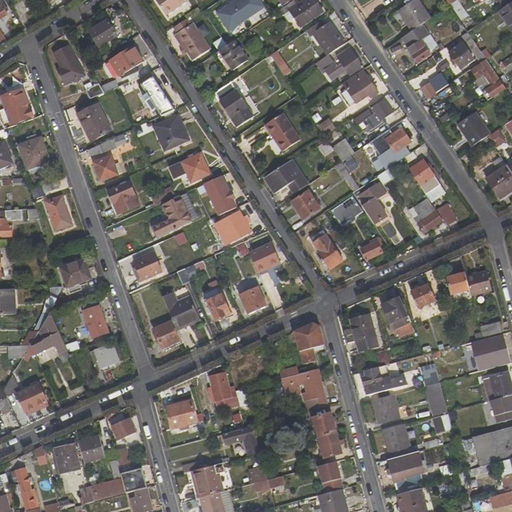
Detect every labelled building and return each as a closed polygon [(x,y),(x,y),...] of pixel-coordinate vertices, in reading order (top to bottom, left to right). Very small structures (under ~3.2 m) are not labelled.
[(6,13),(10,11),(2,0),(0,0),(0,20),(8,15),(6,13)] [(155,0),(165,15),(188,1),(187,0),(155,0)] [(314,0),(306,0),(298,5),(294,0),(278,11),(281,16),(290,11),(301,27),(323,12),(314,0)] [(416,0),(414,0),(399,11),(412,31),(422,25),(426,22),(430,18),(416,0)] [(461,0),(460,0),(458,1),(458,0),(451,5),(461,21),(468,16),(460,4),(463,2),(461,0)] [(511,2),(498,13),(511,33),(511,2)] [(193,23),(189,16),(173,27),(177,33),(193,23)] [(89,32),(99,48),(117,37),(107,21),(89,32)] [(314,35),(328,56),(329,55),(345,44),(331,23),(326,27),(322,21),(307,31),(311,37),(314,35)] [(211,47),(195,22),(193,23),(177,33),(176,34),(180,40),(181,40),(194,58),(211,47)] [(422,25),(412,31),(402,38),(409,49),(410,48),(414,53),(412,55),(418,64),(431,56),(429,52),(437,47),(434,43),(429,35),(422,25)] [(456,29),(460,36),(466,32),(461,25),(456,29)] [(438,40),(433,32),(429,35),(434,43),(438,40)] [(469,45),(473,52),(478,49),(468,34),(463,38),(468,45),(469,45)] [(255,39),(247,47),(261,62),(270,54),(255,39)] [(234,41),(226,46),(219,52),(232,72),(247,61),(234,41)] [(460,70),(474,60),(463,42),(448,53),(460,70)] [(137,68),(143,62),(133,46),(109,61),(122,80),(139,72),(137,68)] [(81,81),(80,78),(84,76),(68,47),(53,54),(60,67),(56,69),(65,86),(74,81),(76,84),(81,81)] [(341,64),(337,67),(329,55),(328,56),(318,63),(331,81),(346,71),(349,76),(363,67),(350,48),(337,57),(341,64)] [(291,73),(277,53),(272,56),(274,61),(285,77),(291,73)] [(270,64),(274,61),(272,56),(271,55),(266,59),(270,64)] [(502,69),(511,63),(511,57),(511,56),(499,64),(502,69)] [(476,79),(474,81),(488,101),(505,89),(503,87),(500,82),(499,83),(485,62),(470,71),(476,79)] [(371,99),(379,93),(363,70),(342,84),(356,105),(369,96),(371,99)] [(503,75),(498,79),(500,82),(503,87),(509,83),(503,75)] [(150,99),(161,117),(174,111),(152,79),(142,87),(148,95),(143,98),(146,102),(150,99)] [(116,81),(103,86),(104,93),(113,89),(118,87),(116,81)] [(254,117),(231,82),(214,93),(237,128),(254,117)] [(429,83),(420,89),(428,99),(436,94),(429,83)] [(87,91),(90,100),(104,93),(99,85),(87,91)] [(31,108),(24,89),(22,90),(28,109),(31,108)] [(31,108),(28,109),(22,90),(1,97),(11,126),(34,117),(31,108)] [(310,106),(304,98),(300,100),(306,109),(310,106)] [(385,119),(393,113),(384,100),(370,109),(373,114),(363,122),(370,133),(386,122),(385,119)] [(83,121),(92,140),(111,131),(98,106),(78,116),(81,122),(83,121)] [(317,113),(312,117),(316,124),(322,119),(317,113)] [(476,113),(458,125),(473,148),(483,140),(486,138),(491,135),(476,113)] [(265,126),(283,152),(300,140),(283,114),(265,126)] [(180,122),(184,120),(181,115),(154,127),(165,149),(188,140),(180,122)] [(335,128),(329,119),(318,126),(320,130),(324,136),(335,128)] [(511,129),(511,120),(491,135),(486,138),(489,142),(495,149),(501,145),(496,139),(511,129)] [(402,128),(398,131),(394,126),(378,137),(382,143),(386,141),(395,154),(396,153),(400,150),(402,153),(411,147),(410,145),(412,143),(402,128)] [(92,158),(126,143),(123,135),(88,151),(92,158)] [(27,169),(49,162),(42,139),(19,147),(27,169)] [(13,163),(8,152),(13,150),(10,140),(0,144),(0,175),(8,172),(6,166),(13,163)] [(317,148),(324,158),(335,151),(333,149),(327,141),(317,148)] [(333,149),(335,151),(341,162),(353,154),(345,141),(333,149)] [(416,158),(412,152),(401,160),(406,166),(416,158)] [(191,184),(210,175),(201,154),(169,169),(174,179),(186,174),(191,184)] [(94,164),(100,181),(123,174),(120,165),(115,166),(112,157),(94,164)] [(303,175),(293,160),(290,162),(300,177),(303,175)] [(423,160),(409,170),(431,202),(445,192),(423,160)] [(275,194),(288,186),(294,194),(309,184),(303,175),(300,177),(290,162),(264,179),(275,194)] [(342,179),(344,178),(354,192),(359,189),(341,162),(334,167),(342,179)] [(487,179),(500,200),(511,191),(511,172),(509,169),(506,166),(487,179)] [(205,183),(220,215),(236,208),(231,199),(228,192),(221,176),(205,183)] [(354,192),(353,193),(374,226),(387,217),(375,201),(388,192),(377,176),(359,189),(354,192)] [(46,193),(59,188),(57,181),(30,191),(33,201),(46,196),(46,193)] [(129,182),(110,191),(115,202),(116,202),(121,213),(139,204),(129,182)] [(315,196),(313,197),(309,191),(291,203),(304,221),(321,209),(320,207),(322,205),(315,196)] [(4,193),(5,211),(21,210),(19,192),(4,193)] [(191,221),(198,218),(186,192),(179,195),(191,221)] [(152,204),(162,200),(158,193),(149,197),(152,204)] [(154,228),(158,237),(191,221),(179,195),(173,198),(171,198),(172,201),(164,205),(171,220),(154,228)] [(46,203),(56,230),(72,225),(62,197),(46,203)] [(342,226),(363,212),(353,197),(332,212),(342,226)] [(110,205),(114,216),(121,213),(116,202),(115,202),(110,205)] [(414,219),(424,234),(442,222),(432,207),(428,209),(424,204),(415,211),(418,216),(414,219)] [(446,206),(438,211),(448,226),(456,220),(446,206)] [(27,209),(30,221),(39,219),(36,209),(27,209)] [(22,221),(22,210),(21,210),(5,211),(0,210),(0,237),(12,237),(11,221),(22,221)] [(242,237),(251,232),(240,212),(230,218),(242,237)] [(322,223),(328,219),(325,214),(319,218),(322,223)] [(388,239),(396,234),(390,224),(382,228),(388,239)] [(334,228),(329,231),(335,240),(340,236),(334,228)] [(187,238),(183,232),(174,237),(177,243),(187,238)] [(310,240),(330,269),(342,260),(323,232),(310,240)] [(335,240),(341,250),(346,246),(340,236),(335,240)] [(379,248),(382,246),(379,238),(369,242),(370,244),(359,249),(365,262),(382,254),(379,248)] [(194,253),(199,262),(225,251),(221,241),(194,253)] [(270,244),(249,254),(258,274),(280,264),(270,244)] [(142,281),(162,272),(153,253),(137,261),(141,270),(138,271),(142,281)] [(80,283),(91,279),(84,260),(61,268),(70,295),(83,291),(80,283)] [(199,276),(193,265),(185,268),(191,280),(199,276)] [(177,272),(183,284),(191,281),(185,268),(177,272)] [(491,290),(486,271),(466,277),(470,291),(471,296),(491,290)] [(470,291),(466,277),(465,273),(447,278),(451,296),(470,291)] [(419,309),(435,301),(428,285),(411,292),(419,309)] [(40,298),(46,300),(42,313),(50,314),(62,287),(43,288),(40,298)] [(178,297),(188,293),(186,287),(175,291),(178,297)] [(240,296),(248,314),(266,306),(258,288),(240,296)] [(14,289),(0,290),(0,315),(15,315),(14,289)] [(174,293),(163,297),(174,321),(178,331),(187,326),(186,323),(199,317),(190,296),(179,301),(174,293)] [(216,321),(231,314),(222,295),(207,301),(216,321)] [(391,324),(407,316),(399,298),(383,306),(391,324)] [(83,313),(91,338),(108,332),(100,307),(92,309),(90,305),(84,308),(85,312),(83,313)] [(34,339),(37,344),(32,347),(36,355),(55,346),(63,363),(71,360),(68,353),(65,345),(50,314),(40,331),(42,335),(34,339)] [(358,352),(378,346),(370,314),(349,320),(358,352)] [(187,326),(201,320),(199,317),(186,323),(187,326)] [(154,330),(163,349),(182,340),(178,331),(174,321),(154,330)] [(500,323),(480,328),(481,333),(483,338),(502,333),(500,323)] [(317,361),(315,352),(326,349),(320,328),(313,324),(293,333),(302,365),(317,361)] [(38,332),(29,331),(22,346),(31,345),(34,339),(38,332)] [(487,346),(491,363),(492,363),(509,358),(503,334),(483,339),(474,342),(477,349),(487,346)] [(80,349),(77,341),(65,345),(68,353),(80,349)] [(94,351),(94,352),(99,365),(100,367),(119,359),(114,343),(94,351)] [(9,346),(9,359),(22,359),(31,345),(22,346),(9,346)] [(449,352),(444,354),(445,356),(445,361),(468,355),(467,348),(449,352)] [(90,353),(94,366),(99,365),(94,352),(90,353)] [(244,365),(230,372),(234,385),(240,383),(243,381),(244,384),(274,372),(266,355),(252,362),(251,358),(243,362),(244,365)] [(509,358),(492,363),(493,369),(510,364),(509,358)] [(397,363),(389,364),(386,366),(387,371),(398,368),(397,363)] [(433,365),(419,369),(425,387),(427,386),(438,384),(433,365)] [(385,372),(383,366),(363,372),(365,376),(361,378),(366,396),(404,385),(402,378),(383,382),(381,373),(385,372)] [(296,368),(279,373),(281,380),(298,375),(296,368)] [(302,394),(306,413),(329,407),(319,370),(298,375),(281,380),(285,398),(301,394),(300,386),(304,385),(305,393),(302,394)] [(215,402),(231,398),(225,373),(208,377),(215,402)] [(482,380),(489,404),(491,404),(511,398),(511,387),(508,373),(482,380)] [(434,416),(448,413),(443,395),(440,383),(438,384),(427,386),(434,416)] [(39,385),(17,395),(26,413),(47,403),(39,385)] [(241,390),(236,392),(240,408),(248,405),(244,390),(241,390)] [(400,419),(394,395),(372,401),(378,424),(400,419)] [(0,400),(0,408),(3,415),(13,411),(7,398),(0,400)] [(511,398),(491,404),(497,426),(511,422),(511,398)] [(193,401),(167,408),(172,429),(180,427),(181,429),(189,428),(188,425),(203,421),(202,414),(196,415),(193,401)] [(28,417),(48,407),(47,403),(26,413),(28,417)] [(313,418),(318,439),(337,434),(332,413),(313,418)] [(432,418),(437,434),(452,430),(448,414),(432,418)] [(112,426),(119,441),(136,433),(129,418),(112,426)] [(410,448),(404,425),(383,431),(389,453),(410,448)] [(244,441),(248,457),(260,453),(253,427),(246,429),(222,435),(225,445),(244,441)] [(480,467),(498,463),(511,459),(511,427),(473,438),(480,467)] [(324,460),(343,455),(337,434),(318,439),(324,460)] [(106,458),(101,437),(79,442),(84,463),(106,458)] [(438,440),(424,444),(426,451),(440,447),(438,440)] [(79,471),(73,444),(58,447),(63,474),(79,471)] [(40,463),(47,460),(43,446),(36,449),(40,463)] [(53,448),(59,476),(63,474),(58,447),(53,448)] [(126,447),(115,450),(120,466),(131,463),(126,447)] [(388,475),(393,476),(396,490),(422,483),(420,475),(414,476),(413,473),(418,471),(414,454),(400,458),(401,463),(390,466),(387,470),(388,475)] [(301,463),(303,471),(316,468),(314,459),(301,463)] [(511,459),(498,463),(502,476),(511,474),(511,459)] [(114,478),(121,476),(117,461),(109,462),(114,478)] [(182,465),(184,472),(193,471),(200,468),(198,461),(182,465)] [(323,484),(326,494),(342,490),(339,480),(340,479),(336,463),(318,468),(322,484),(323,484)] [(142,467),(148,485),(154,483),(147,465),(142,467)] [(193,471),(200,498),(220,493),(222,492),(215,465),(200,468),(193,471)] [(127,493),(134,491),(147,488),(142,468),(131,471),(121,473),(124,484),(127,493)] [(36,494),(32,495),(31,490),(26,469),(12,473),(14,482),(18,482),(26,510),(39,506),(36,494)] [(251,474),(253,484),(267,481),(265,471),(251,474)] [(283,486),(281,477),(267,481),(270,490),(283,486)] [(48,504),(56,502),(52,484),(44,486),(48,504)] [(127,493),(124,484),(92,493),(94,502),(127,493)] [(132,511),(147,511),(153,510),(147,488),(134,491),(135,497),(130,499),(132,511)] [(91,489),(81,492),(85,505),(94,502),(92,493),(91,489)] [(427,511),(421,489),(398,496),(402,511),(427,511)] [(321,511),(348,511),(342,490),(326,494),(318,496),(321,511)] [(503,500),(511,497),(511,491),(492,496),(493,500),(502,498),(503,500)] [(200,498),(203,511),(224,511),(220,493),(200,498)] [(0,511),(12,511),(12,510),(10,511),(6,497),(0,498),(0,511)] [(69,500),(58,503),(60,511),(68,509),(71,508),(69,500)] [(472,511),(470,502),(467,503),(461,505),(462,511),(472,511)] [(58,503),(44,507),(45,511),(57,511),(60,511),(58,503)]
